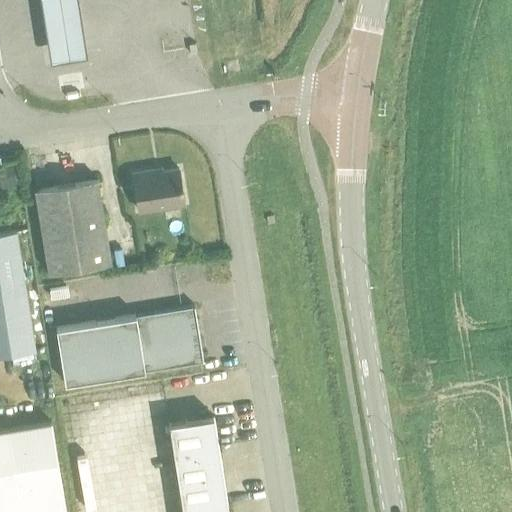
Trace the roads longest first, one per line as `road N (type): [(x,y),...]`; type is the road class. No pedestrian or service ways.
road 1 (unclassified): [(279,511),(221,104)]
road 2 (tertiary): [(391,511),(352,262),(356,105)]
road 3 (unclassified): [(1,137),(221,104)]
road 4 (unclassified): [(221,104),(306,98),(356,105)]
